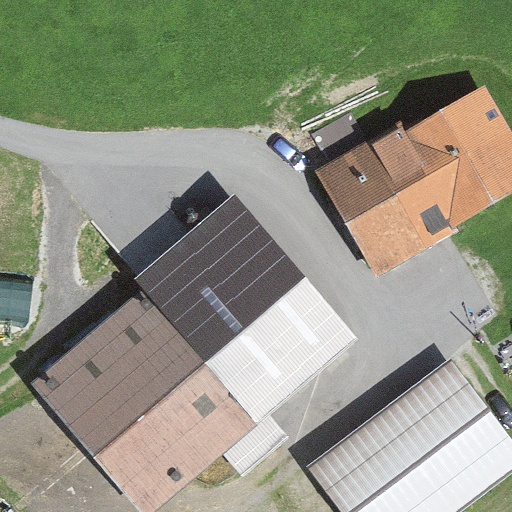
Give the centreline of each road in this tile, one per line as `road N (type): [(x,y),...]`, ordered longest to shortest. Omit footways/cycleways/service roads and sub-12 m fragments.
road 1 (track): [(68,157),(60,326),(0,376)]
road 2 (unclassified): [(0,131),(68,157),(238,173)]
